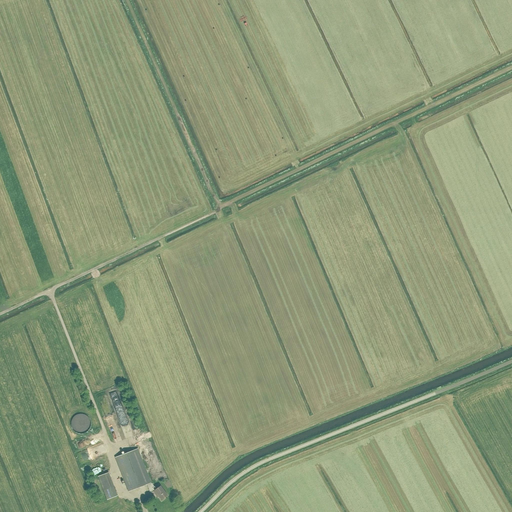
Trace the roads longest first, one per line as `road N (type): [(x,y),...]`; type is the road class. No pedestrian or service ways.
road 1 (track): [(126,0),(218,204),(511,67)]
road 2 (track): [(222,204),(0,315)]
